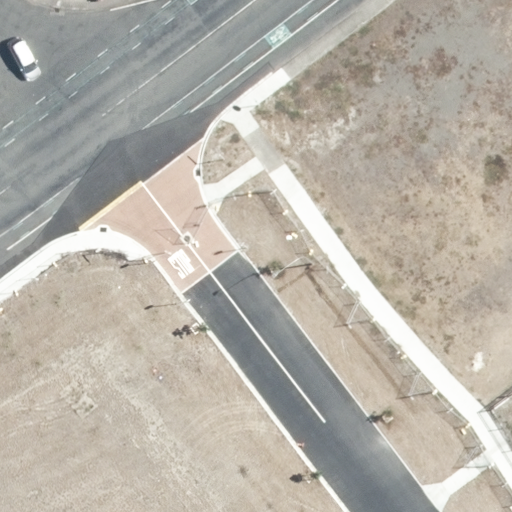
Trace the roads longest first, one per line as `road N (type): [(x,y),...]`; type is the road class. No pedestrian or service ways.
road 1 (residential): [(78,123),(385,511)]
road 2 (tertiary): [(254,0),(78,123)]
